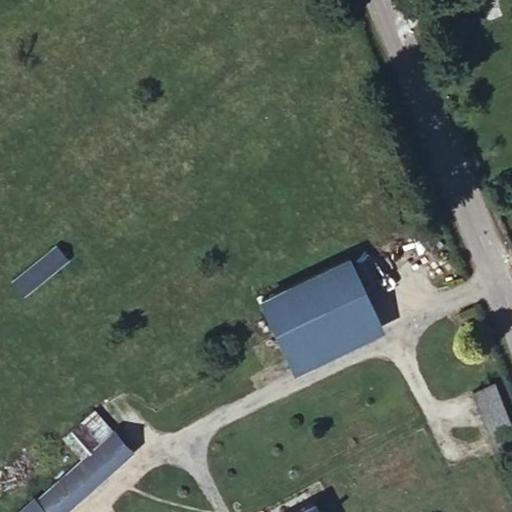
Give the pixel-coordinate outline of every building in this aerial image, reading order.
[(348,252),(263,291),(289,347),(375,306),(348,252)] [(56,267),(12,301),(22,314),(66,282),(56,267)] [(489,426),(511,416),(511,406),(502,383),(475,393),(489,426)] [(103,433),(112,426),(92,403),(84,410),(103,433)] [(88,446),(10,511),(51,511),(128,445),(112,426),(103,433),(84,410),(68,423),(88,446)] [(511,441),(511,416),(489,426),(497,447),(511,441)] [(324,511),(316,492),(274,511),(324,511)]
